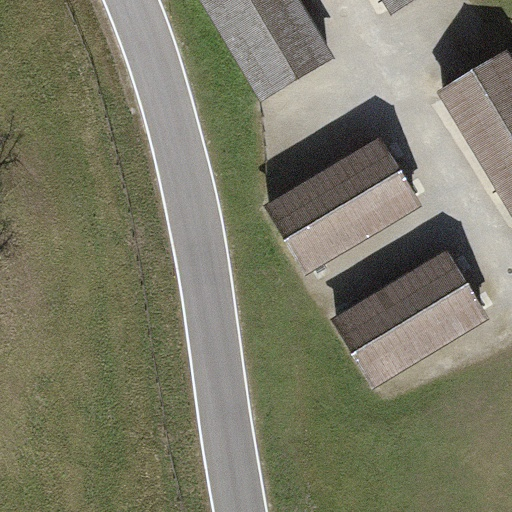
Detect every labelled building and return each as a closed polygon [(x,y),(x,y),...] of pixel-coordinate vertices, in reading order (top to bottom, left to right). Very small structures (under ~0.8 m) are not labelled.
[(204,0),(263,98),(330,59),(294,0),(204,0)] [(389,0),(395,9),(409,0),(389,0)] [(511,71),(504,58),(445,94),(511,202),(511,71)] [(306,270),(416,204),(381,145),(270,211),(306,270)] [(448,257),(338,323),(374,383),(484,317),(448,257)]
